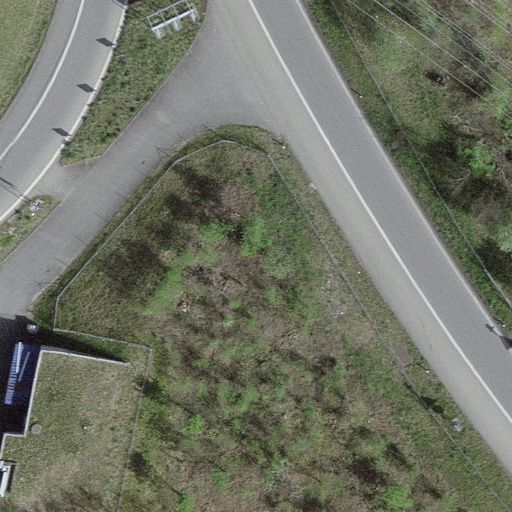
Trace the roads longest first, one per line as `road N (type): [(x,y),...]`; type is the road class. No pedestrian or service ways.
road 1 (motorway): [(273,0),(392,211),(511,389)]
road 2 (motorway): [(104,0),(73,84),(0,185)]
